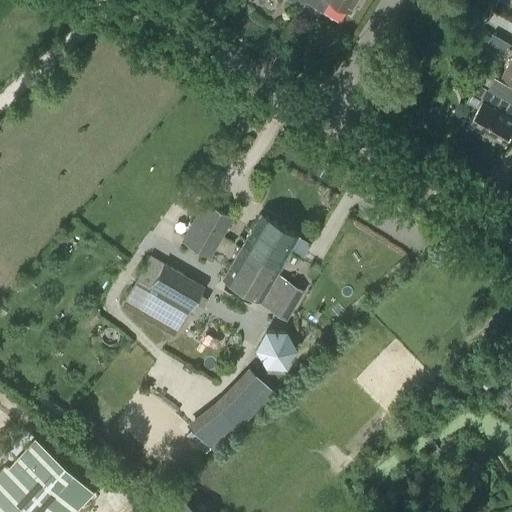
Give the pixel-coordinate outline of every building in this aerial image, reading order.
[(305,0),(305,1),(323,12),(329,2),(348,14),(356,0),(305,0)] [(493,32),(488,41),(497,46),(502,37),(493,32)] [(506,51),(511,43),(502,37),(497,46),(506,51)] [(511,78),(511,54),(502,73),(511,78)] [(483,71),(476,83),(487,90),(494,77),(483,71)] [(500,149),(511,128),(511,118),(511,119),(511,117),(511,104),(487,90),(476,83),(465,101),(477,109),(466,128),(500,149)] [(208,256),(230,218),(204,202),(181,241),(208,256)] [(277,268),(287,252),(296,235),(258,213),(239,247),(277,268)] [(260,298),(277,268),(239,247),(222,277),(260,298)] [(178,327),(202,286),(149,255),(125,296),(178,327)] [(286,319),(303,289),(285,279),(268,309),(286,319)] [(284,365),(285,365),(296,348),(286,331),(266,330),(256,348),(266,365),(267,365),(284,365)] [(220,448),(277,388),(249,362),(193,423),(220,448)] [(54,404),(46,415),(61,426),(70,416),(54,404)] [(273,420),(280,413),(273,405),(265,412),(273,420)] [(0,511),(71,511),(91,491),(32,437),(0,471),(0,511)] [(195,511),(179,493),(156,511),(195,511)]
